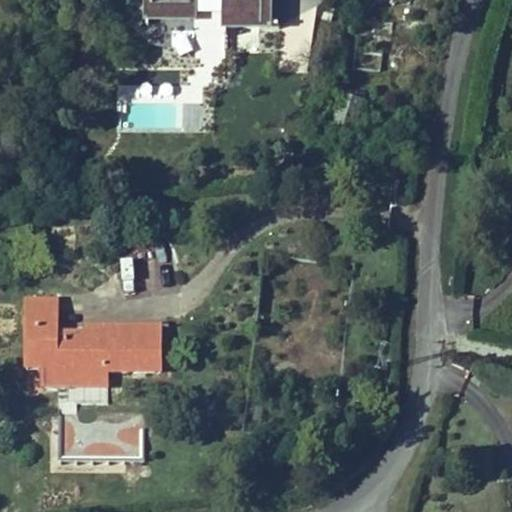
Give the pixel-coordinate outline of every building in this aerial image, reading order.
[(269,22),(269,0),(146,0),(146,18),(196,20),(196,2),(225,3),(225,21),(269,22)] [(196,20),(146,18),(146,29),(195,31),(196,20)] [(269,22),(225,21),(224,30),(269,32),(269,22)] [(342,92),(333,132),(354,137),(363,97),(342,92)] [(120,260),(126,291),(138,288),(132,257),(120,260)] [(142,473),(147,382),(160,383),(163,339),(86,335),(86,344),(56,343),(58,312),(27,310),(22,379),(43,380),(42,388),(106,391),(105,401),(59,399),(55,468),(142,473)] [(106,391),(42,388),(42,398),(59,399),(105,401),(106,391)]
